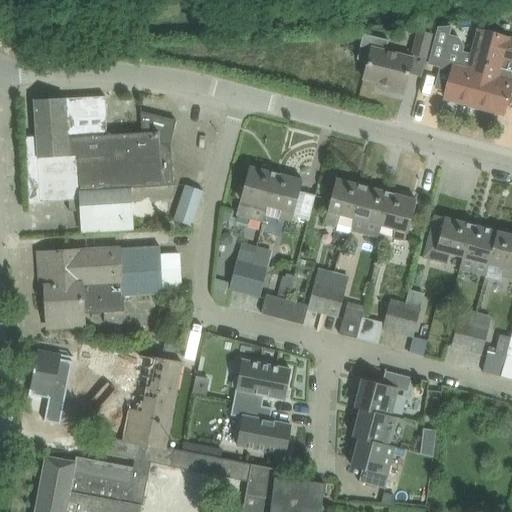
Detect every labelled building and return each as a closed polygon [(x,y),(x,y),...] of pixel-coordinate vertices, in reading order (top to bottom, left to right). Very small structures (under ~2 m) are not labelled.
[(438,26),(428,63),(441,67),(435,90),(445,93),(444,97),(504,113),(509,94),(511,83),(511,39),(479,30),(472,55),(462,52),(464,46),(459,38),(449,35),(451,26),(438,26)] [(416,28),(409,54),(425,58),(431,38),(430,38),(431,32),(416,28)] [(363,33),(357,59),(367,62),(363,78),(389,85),(388,90),(403,94),(408,74),(412,58),(384,51),(387,39),(363,33)] [(81,154),(84,232),(137,230),(136,184),(175,183),(172,115),(158,116),(157,96),(141,96),(142,131),(110,133),(108,95),(35,98),(38,156),(81,154)] [(6,155),(21,154),(20,139),(5,140),(6,155)] [(43,197),(81,196),(80,155),(54,155),(54,166),(68,166),(68,176),(43,176),(43,197)] [(249,166),(236,214),(262,221),(266,206),(267,206),(275,173),(249,166)] [(275,173),(267,206),(280,210),(278,218),(291,221),(293,215),(309,219),(316,195),(299,191),(302,180),(275,173)] [(336,178),(330,198),(325,220),(338,223),(336,229),(349,232),(350,229),(351,229),(354,218),(362,185),(336,178)] [(194,225),(206,189),(187,182),(174,218),(194,225)] [(354,218),(351,229),(362,232),(377,236),(379,225),(380,225),(389,192),(362,185),(354,218)] [(389,192),(380,225),(394,229),(391,237),(405,241),(416,199),(389,192)] [(433,260),(433,258),(447,262),(449,254),(460,257),(462,257),(471,224),(444,217),(434,215),(423,257),(433,260)] [(458,268),(459,268),(485,275),(488,264),(489,264),(497,231),(471,224),(462,257),(460,257),(458,268)] [(166,230),(126,233),(127,245),(167,243),(166,230)] [(511,234),(497,231),(489,264),(502,267),(500,276),(511,279),(511,234)] [(243,234),(236,259),(229,289),(244,293),(257,246),(256,246),(259,238),(243,234)] [(139,247),(65,251),(45,252),(47,285),(45,285),(47,328),(83,326),(83,312),(124,309),(123,294),(181,291),(180,268),(179,253),(160,255),(159,245),(139,247)] [(257,246),(244,293),(260,297),(272,250),(257,246)] [(266,293),(261,314),(282,319),(288,299),(293,277),(292,277),(292,275),(286,273),(285,276),(282,276),(277,296),(266,293)] [(314,280),(308,304),(307,309),(322,313),(330,284),(314,280)] [(330,284),(322,313),(338,317),(345,288),(330,284)] [(288,299),(282,319),(303,324),(307,309),(308,304),(288,299)] [(389,300),(387,309),(382,329),(397,333),(405,304),(389,300)] [(405,304),(397,333),(413,337),(420,308),(405,304)] [(346,306),(339,334),(356,338),(363,311),(346,306)] [(460,312),(456,327),(450,347),(466,351),(473,322),(474,316),(460,312)] [(473,322),(466,351),(481,355),(489,326),(473,322)] [(413,337),(409,352),(423,356),(423,355),(427,341),(413,337)] [(166,339),(164,350),(175,352),(177,341),(166,339)] [(501,366),(505,351),(488,347),(484,362),(501,366)] [(37,350),(29,394),(49,398),(44,421),(60,424),(65,398),(72,363),(72,361),(60,359),(61,355),(37,350)] [(242,360),(233,401),(260,407),(261,406),(263,395),(284,399),(290,369),(242,360)] [(511,362),(505,360),(500,376),(511,379),(511,362)] [(355,407),(360,409),(360,408),(389,416),(390,415),(397,389),(407,391),(411,377),(385,371),(381,383),(362,378),(359,390),(354,389),(351,401),(356,402),(355,407)] [(205,395),(208,379),(196,377),(193,393),(205,395)] [(233,401),(231,414),(242,417),(236,445),(285,455),(291,425),(269,421),(271,408),(261,406),(260,407),(233,401)] [(353,437),(358,438),(359,438),(359,437),(388,445),(395,417),(390,415),(389,416),(360,408),(360,409),(357,419),(353,418),(350,430),(354,432),(353,437)] [(436,430),(423,429),(420,454),(433,457),(436,430)] [(359,438),(358,438),(358,442),(353,441),(350,453),(354,454),(351,466),(362,469),(358,482),(385,489),(388,475),(386,474),(394,446),(388,445),(359,437),(359,438)] [(76,457),(75,461),(44,455),(33,511),(140,511),(148,475),(133,472),(134,468),(76,457)] [(320,511),(324,483),(275,477),(276,469),(251,464),(241,511),(320,511)] [(425,511),(426,507),(388,503),(387,511),(425,511)]
